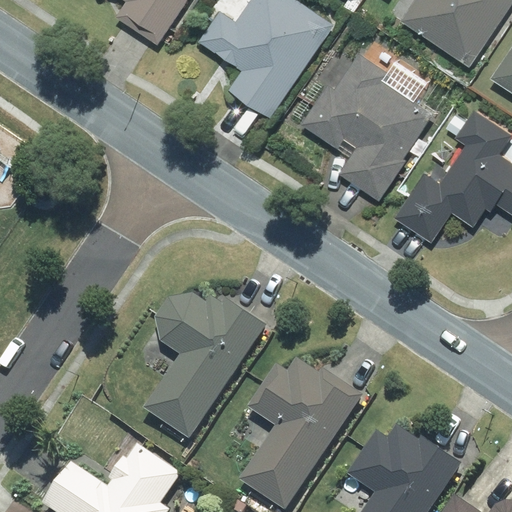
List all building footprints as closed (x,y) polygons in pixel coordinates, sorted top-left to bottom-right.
[(198,0),(130,0),(135,2),(127,15),(171,43),(198,0)] [(339,23),(302,0),(257,0),(243,23),(225,12),(206,43),(250,71),(236,93),(278,119),(339,23)] [(477,67),(511,12),(511,0),(422,0),(408,22),(477,67)] [(397,73),(363,49),(309,125),(344,150),(353,138),(363,145),(344,172),(386,201),(443,119),(390,82),(397,73)] [(511,55),(497,76),(511,86),(511,55)] [(511,153),(511,129),(482,107),(471,122),(463,116),(452,131),(471,145),(444,183),(433,175),(401,220),(438,246),(461,214),(480,228),(500,201),(511,210),(511,158),(510,157),(511,153)] [(273,326),(231,297),(225,305),(205,297),(203,296),(201,295),(198,295),(196,295),(193,295),(191,295),(189,296),(186,296),(184,297),(182,298),(179,299),(177,300),(175,302),(174,303),(172,305),(170,307),(169,309),(168,311),(167,313),(166,316),(165,318),(165,320),(164,323),(164,325),(164,328),(164,330),(165,333),(166,335),(166,337),(167,339),(169,342),(170,344),(172,346),(173,347),(186,356),(150,409),(195,440),(273,326)] [(293,511),(367,398),(304,357),(294,372),(287,367),(259,409),(285,426),(248,483),(292,511),(293,511)] [(435,511),(467,462),(394,415),(355,476),(381,492),(368,511),(435,511)] [(77,463),(49,503),(61,511),(181,511),(167,502),(186,474),(140,443),(110,486),(77,463)] [(511,511),(511,500),(511,501),(509,501),(508,502),(506,503),(505,504),(498,511),(483,511),(467,500),(457,511),(511,511)]
